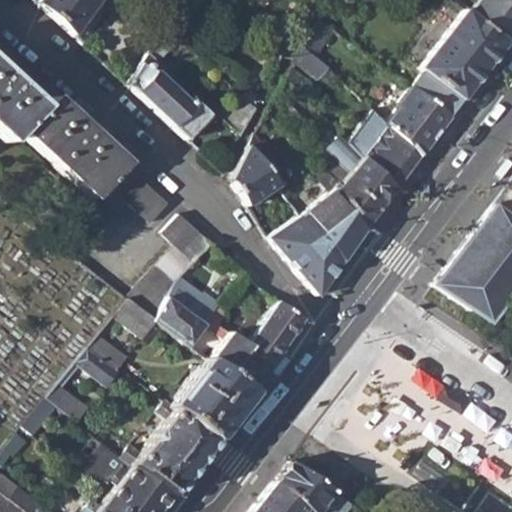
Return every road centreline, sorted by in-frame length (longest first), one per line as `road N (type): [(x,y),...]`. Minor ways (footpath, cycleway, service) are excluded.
road 1 (residential): [(0,12),(201,203),(285,299),(337,334)]
road 2 (secondary): [(362,301),(511,110)]
road 3 (secondary): [(199,511),(337,334)]
road 4 (residential): [(394,324),(511,410)]
